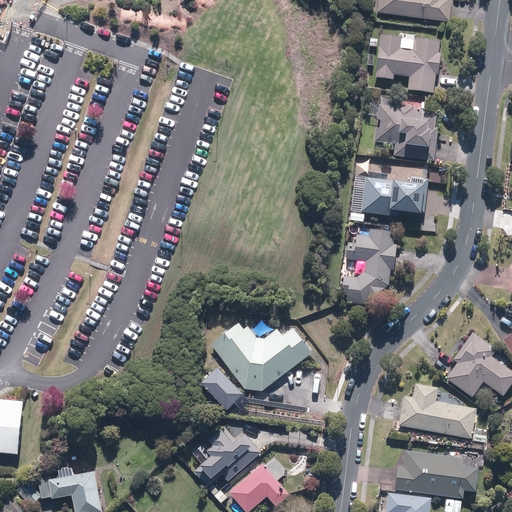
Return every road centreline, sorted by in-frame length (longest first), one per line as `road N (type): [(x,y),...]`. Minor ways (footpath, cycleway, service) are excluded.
road 1 (residential): [(341,511),(351,423),(368,370),(450,278),(469,240),(493,57)]
road 2 (unknown): [(161,198),(277,248),(334,341),(368,370)]
